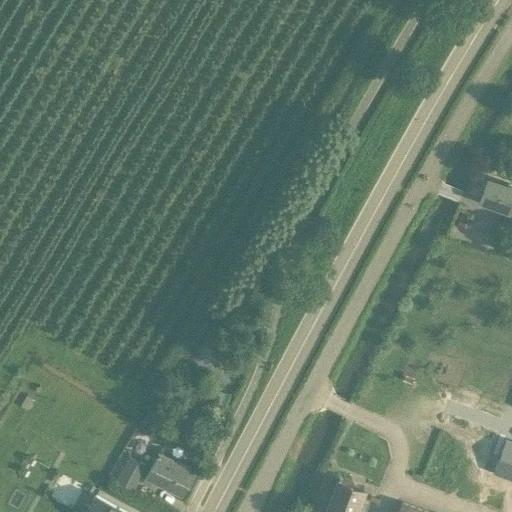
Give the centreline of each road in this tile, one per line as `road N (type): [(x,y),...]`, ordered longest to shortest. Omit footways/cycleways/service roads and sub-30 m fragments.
road 1 (tertiary): [(216,511),(498,0)]
road 2 (unclassified): [(511,29),(246,511)]
